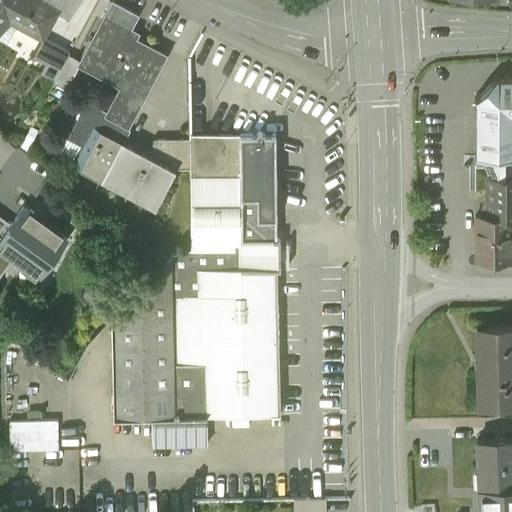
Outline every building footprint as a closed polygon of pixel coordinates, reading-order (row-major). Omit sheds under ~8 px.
[(0,0),(0,21),(5,16),(43,37),(57,12),(59,9),(41,0),(0,0)] [(80,0),(41,0),(59,9),(57,12),(69,19),(80,0)] [(166,54),(126,33),(129,28),(130,28),(137,14),(113,1),(92,41),(90,40),(80,59),(82,60),(123,82),(117,94),(116,93),(106,110),(104,114),(129,127),(140,106),(139,105),(166,54)] [(55,44),(43,37),(33,57),(45,63),(55,44)] [(45,63),(40,73),(55,80),(70,51),(55,44),(45,63)] [(82,60),(80,59),(71,55),(56,83),(67,89),(82,60)] [(511,76),(498,76),(497,75),(492,80),(486,86),(480,92),(475,97),(476,98),(476,109),(476,155),(511,155),(511,76)] [(192,130),(203,129),(202,99),(191,100),(192,130)] [(106,110),(88,101),(70,135),(83,142),(79,150),(78,150),(72,162),(101,178),(122,139),(129,127),(104,114),(106,110)] [(190,135),(190,167),(191,248),(181,250),(170,253),(191,270),(276,269),(279,269),(279,239),(276,239),(275,134),(190,135)] [(190,167),(189,137),(154,138),(154,140),(148,153),(176,168),(190,167)] [(148,153),(122,139),(101,178),(103,179),(103,177),(116,184),(115,185),(117,186),(119,181),(130,187),(127,192),(129,193),(132,188),(142,193),(140,198),(141,199),(142,198),(155,204),(154,206),(155,206),(176,168),(148,153)] [(511,155),(476,155),(476,165),(485,165),(489,175),(511,175),(511,155)] [(511,175),(489,175),(487,175),(487,199),(488,199),(488,216),(476,216),(475,260),(511,260),(511,251),(511,175)] [(0,274),(11,260),(37,278),(67,238),(23,206),(11,222),(0,238),(0,274)] [(0,214),(0,238),(11,222),(0,214)] [(276,269),(191,270),(170,253),(111,316),(113,416),(279,414),(276,269)] [(511,324),(476,326),(478,405),(511,404),(511,324)] [(59,447),(58,416),(9,417),(10,448),(59,447)] [(207,424),(151,424),(152,445),(207,445),(207,424)] [(511,437),(476,439),(477,467),(478,467),(478,487),(511,485),(511,437)] [(511,511),(511,485),(478,487),(479,511),(511,511)] [(325,511),(326,498),(293,498),(293,511),(325,511)]
